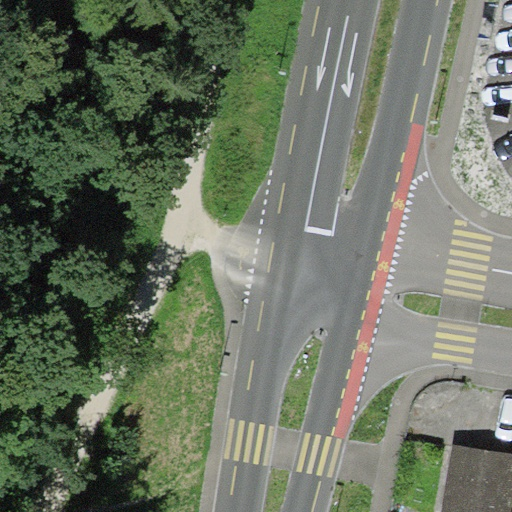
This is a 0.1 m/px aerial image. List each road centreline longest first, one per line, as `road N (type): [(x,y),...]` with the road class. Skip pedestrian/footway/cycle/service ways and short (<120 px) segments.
road 1 (track): [(45,511),(170,244),(197,0)]
road 2 (primary): [(356,280),(418,0)]
road 3 (primary): [(351,0),(290,271)]
road 4 (primary): [(290,271),(242,511)]
road 5 (primary): [(296,511),(356,280)]
road 6 (tertiary): [(511,305),(356,280)]
road 7 (track): [(170,244),(290,271)]
